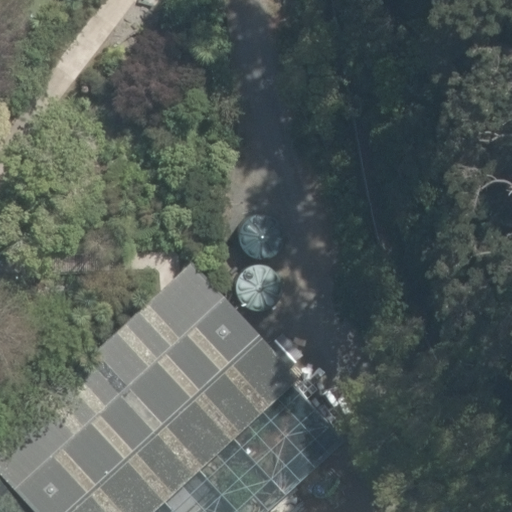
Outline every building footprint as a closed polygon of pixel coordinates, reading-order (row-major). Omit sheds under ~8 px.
[(270,212),(258,210),(246,215),(239,226),(239,239),(246,249),(257,255),(270,253),(279,245),(283,233),(280,221),(270,212)] [(143,511),(287,381),(297,372),(228,298),(189,256),(0,429),(0,468),(39,511),(143,511)] [(268,264),(256,262),(244,267),(237,277),(237,290),(244,301),(255,306),(268,304),(277,296),(281,284),(278,272),(268,264)] [(143,511),(257,511),(339,438),(287,381),(143,511)] [(39,511),(0,468),(0,511),(39,511)]
